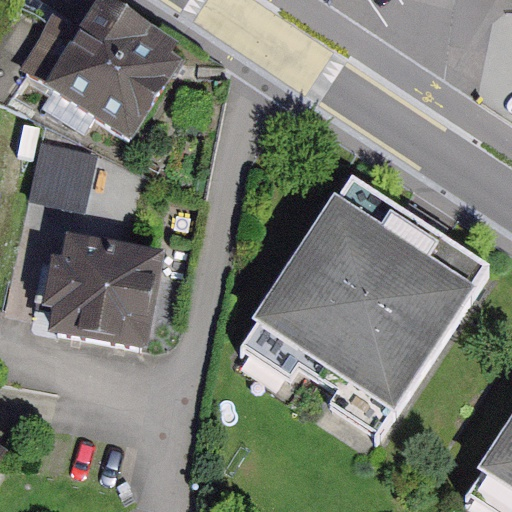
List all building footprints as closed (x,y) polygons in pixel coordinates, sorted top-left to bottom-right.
[(194,68),(98,11),(47,97),(142,153),(194,68)] [(494,287),(350,193),(249,346),(393,440),(494,287)] [(161,280),(72,262),(54,351),(143,369),(161,280)] [(511,511),(511,436),(476,492),(507,511),(511,511)] [(0,482),(8,465),(0,461),(0,482)]
